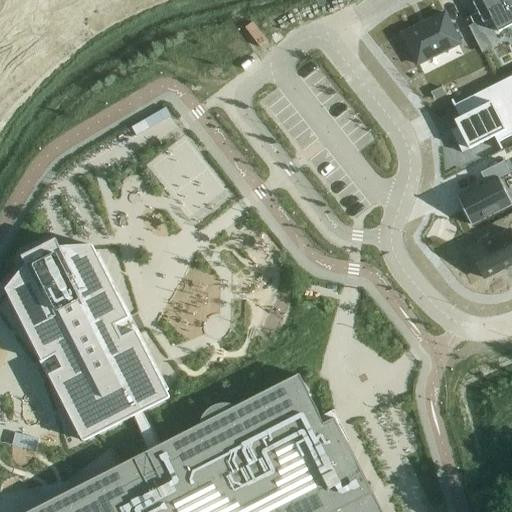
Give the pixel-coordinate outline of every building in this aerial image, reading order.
[(23,0),(0,0),(0,8),(22,30),(38,14),(23,0)] [(23,0),(38,14),(51,0),(23,0)] [(486,0),(478,0),(473,3),(483,24),(492,19),(499,33),(511,25),(511,0),(487,0),(486,0)] [(445,14),(402,36),(417,66),(460,44),(445,14)] [(0,22),(0,51),(15,37),(0,22)] [(469,28),(482,54),(491,49),(484,36),(481,37),(474,25),(469,28)] [(511,101),(511,77),(455,107),(464,125),(451,132),(462,153),(496,136),(500,142),(511,135),(511,107),(509,103),(511,101)] [(486,185),(457,199),(471,226),(511,205),(499,180),(510,174),(504,162),(480,174),(486,185)] [(511,265),(511,235),(510,231),(471,251),(485,279),(511,265)] [(23,268),(3,292),(40,365),(46,362),(53,375),(47,378),(81,445),(124,423),(131,419),(146,454),(31,511),(381,511),(339,428),(335,420),(324,425),(299,376),(156,449),(139,415),(167,401),(133,334),(127,337),(120,324),(126,321),(90,248),(58,250),(54,242),(36,251),(19,259),(23,268)] [(15,434),(12,446),(36,452),(38,440),(15,434)]
